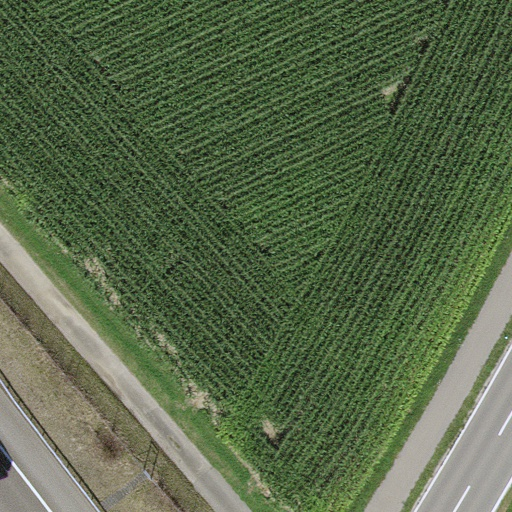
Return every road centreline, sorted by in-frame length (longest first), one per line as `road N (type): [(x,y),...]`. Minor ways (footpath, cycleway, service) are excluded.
road 1 (track): [(237,511),(0,240)]
road 2 (tertiary): [(511,398),(449,511)]
